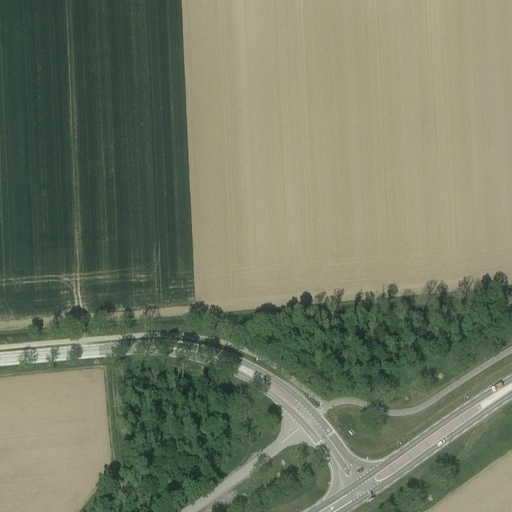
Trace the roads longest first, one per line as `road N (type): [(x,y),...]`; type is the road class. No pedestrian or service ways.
road 1 (primary): [(0,358),(140,346),(241,366)]
road 2 (primary): [(359,489),(392,479),(511,387)]
road 3 (primary): [(511,386),(475,400),(359,489)]
road 4 (unclassified): [(189,511),(304,424)]
